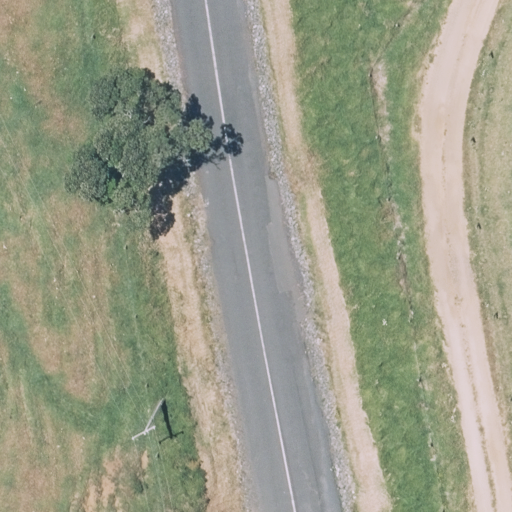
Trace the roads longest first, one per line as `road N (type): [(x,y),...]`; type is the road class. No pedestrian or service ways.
road 1 (track): [(483,0),(466,36),(451,109),(446,182),(492,511)]
road 2 (unclassified): [(296,511),(204,0)]
